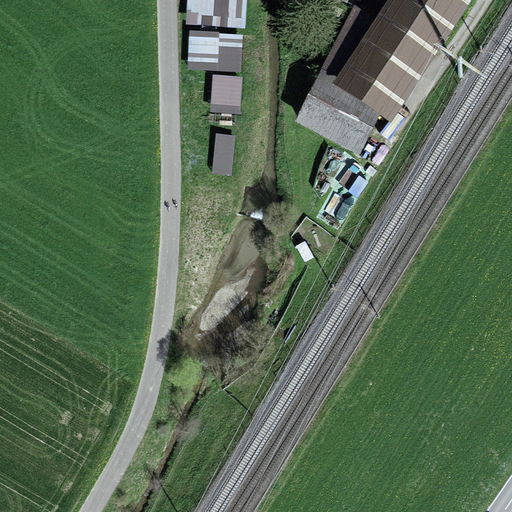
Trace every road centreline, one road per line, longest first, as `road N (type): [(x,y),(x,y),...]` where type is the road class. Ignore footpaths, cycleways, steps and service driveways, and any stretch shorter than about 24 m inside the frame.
road 1 (unclassified): [(90,511),(158,350),(168,273),(166,0)]
road 2 (residential): [(487,0),(408,120)]
